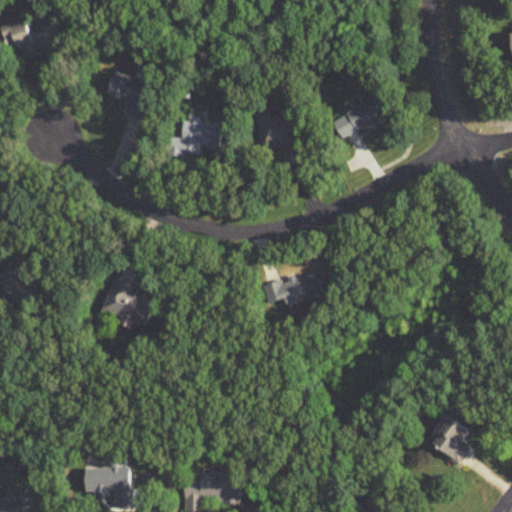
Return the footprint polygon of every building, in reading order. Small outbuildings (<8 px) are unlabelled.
[(46,49),(42,34),(37,35),(33,19),(5,26),(11,49),(23,46),(25,54),(46,49)] [(111,95),(132,101),(128,113),(143,118),(154,82),(119,71),(111,95)] [(393,116),(382,96),(335,120),(346,141),(393,116)] [(305,154),(299,109),(261,114),(266,150),(287,147),(288,156),(305,154)] [(225,150),(228,126),(187,120),(182,152),(202,155),(203,146),(225,150)] [(0,278),(0,280),(27,310),(44,294),(26,274),(34,268),(24,257),(0,278)] [(292,305),(327,294),(320,271),(267,287),(272,304),(290,299),(292,305)] [(148,330),(159,299),(136,291),(138,286),(117,279),(106,310),(125,317),(124,321),(148,330)] [(476,432),(457,417),(436,444),(462,464),(476,447),(469,441),(476,432)] [(207,511),(207,504),(245,504),(246,473),(188,472),(187,511),(207,511)] [(368,500),(373,509),(368,511),(393,511),(382,492),(368,500)] [(0,511),(32,511),(32,497),(0,498),(0,511)]
